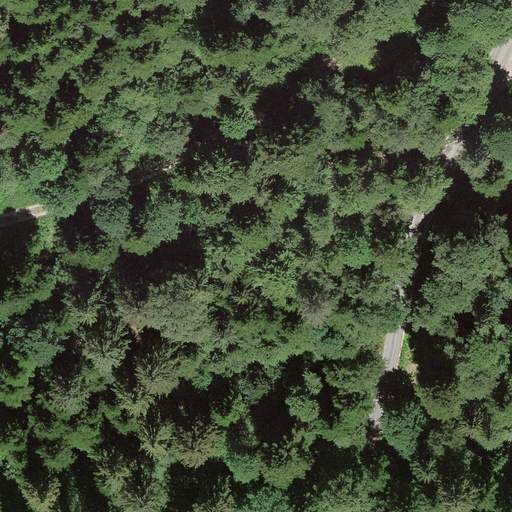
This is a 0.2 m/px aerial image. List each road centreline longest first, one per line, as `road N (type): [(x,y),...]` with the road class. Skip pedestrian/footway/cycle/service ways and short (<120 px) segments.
road 1 (unclassified): [(340,511),(414,231),(511,46)]
road 2 (track): [(406,0),(349,56),(196,143),(0,217)]
